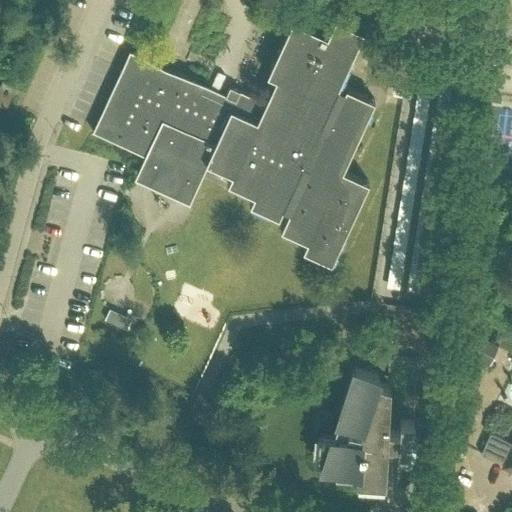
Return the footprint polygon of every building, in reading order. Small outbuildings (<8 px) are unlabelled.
[(337,86),(362,29),(334,16),(326,34),(291,18),(266,73),(274,77),(263,101),(228,85),(225,93),(156,61),(129,49),(120,67),(118,72),(92,129),(145,154),(137,171),(139,172),(192,196),(208,162),(231,172),(227,181),(253,193),(249,202),(277,215),(282,205),(288,208),(279,226),(306,238),(302,247),(330,260),(367,180),(341,168),(369,108),(373,98),(345,84),(343,88),(337,86)] [(3,80),(0,85),(0,101),(5,104),(14,85),(3,80)] [(511,159),(511,98),(487,96),(480,156),(511,159)] [(380,144),(365,290),(390,293),(392,270),(406,271),(419,148),(380,144)] [(469,330),(460,349),(489,363),(498,344),(469,330)] [(334,478),(383,481),(385,441),(398,442),(397,457),(411,458),(416,360),(388,359),(387,375),(354,364),(332,434),(317,433),(316,460),(335,461),(334,478)]
